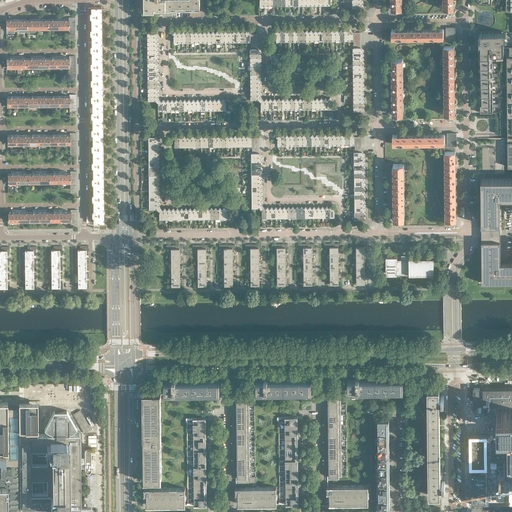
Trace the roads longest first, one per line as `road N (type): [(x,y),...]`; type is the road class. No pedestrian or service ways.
road 1 (tertiary): [(133,367),(455,365)]
road 2 (tertiary): [(453,349),(132,353)]
road 3 (residential): [(238,234),(233,200),(168,198),(165,156),(170,126),(236,126)]
road 4 (secondary): [(116,0),(117,236)]
road 5 (secondary): [(132,235),(129,0)]
road 6 (residential): [(341,232),(341,199),(269,200),(268,126)]
road 7 (residential): [(340,124),(340,89),(268,90),(267,20)]
road 8 (unclassified): [(236,126),(234,92),(165,93),(164,22)]
road 9 (residential): [(0,292),(91,291),(91,236)]
road 10 (secondary): [(130,511),(133,367)]
road 11 (secondary): [(115,367),(117,511)]
road 12 (unclassified): [(463,511),(456,378)]
road 13 (unclassified): [(456,378),(451,511)]
road 14 (secondary): [(117,236),(115,357)]
